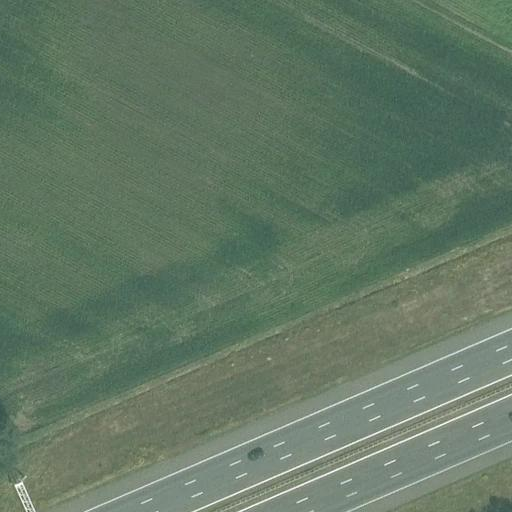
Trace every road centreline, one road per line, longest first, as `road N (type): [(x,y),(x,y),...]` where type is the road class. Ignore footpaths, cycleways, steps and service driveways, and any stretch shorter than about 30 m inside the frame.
road 1 (motorway): [(511,350),(138,511)]
road 2 (motorway): [(295,511),(511,417)]
